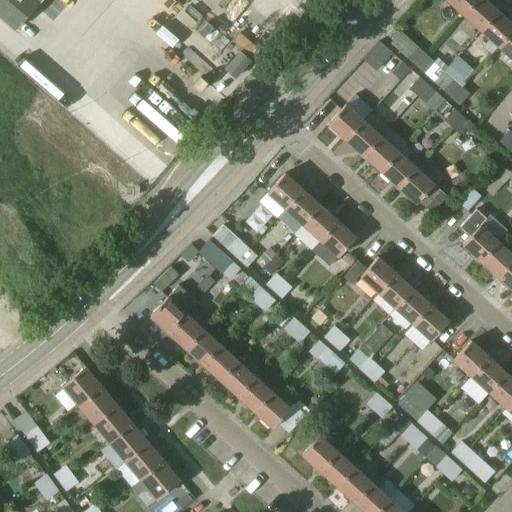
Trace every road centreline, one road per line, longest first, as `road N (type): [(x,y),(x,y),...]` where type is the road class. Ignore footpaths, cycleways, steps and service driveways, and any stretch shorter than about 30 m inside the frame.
road 1 (residential): [(273,119),(511,340)]
road 2 (residential): [(316,511),(89,304)]
road 3 (secondary): [(89,304),(205,181)]
road 4 (secondary): [(273,119),(384,0)]
road 5 (secondary): [(351,0),(258,101)]
